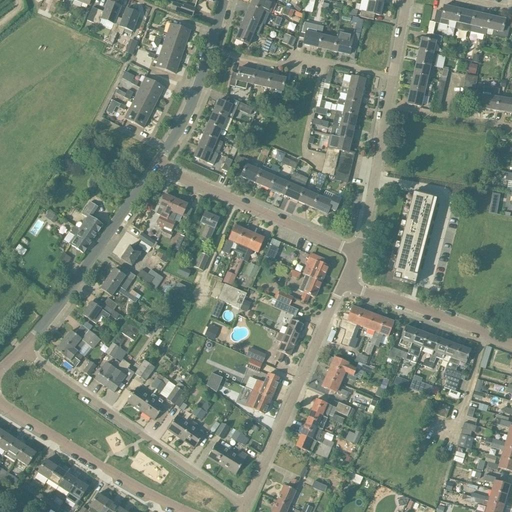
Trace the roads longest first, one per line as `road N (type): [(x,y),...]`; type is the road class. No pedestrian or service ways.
road 1 (residential): [(243,507),(22,349)]
road 2 (residential): [(243,507),(343,284)]
road 3 (residential): [(22,349),(155,165)]
road 4 (residential): [(356,253),(155,165)]
road 5 (residential): [(0,404),(186,511)]
road 6 (residential): [(392,75),(326,61),(281,66),(210,50)]
road 7 (residential): [(356,253),(392,75)]
road 8 (residential): [(511,344),(343,284)]
road 9 (residential): [(155,165),(210,50)]
